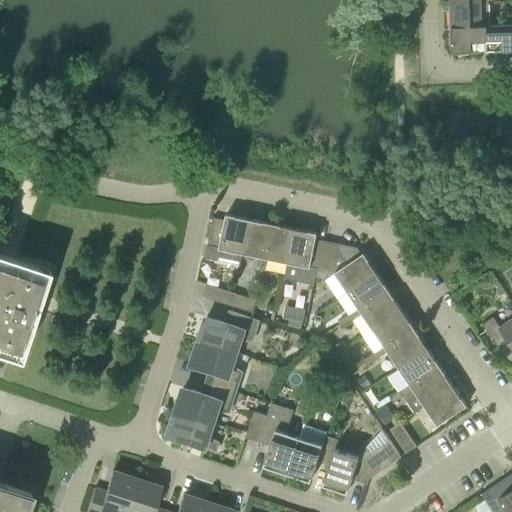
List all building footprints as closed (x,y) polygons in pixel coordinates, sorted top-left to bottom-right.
[(487,25),(489,25),(489,1),(451,2),(452,26),(487,25)] [(511,24),(506,24),(489,25),(487,25),(488,49),(496,49),(496,50),(511,49),(511,24)] [(479,49),(488,49),(487,25),(452,26),(453,51),(480,51),(479,49)] [(240,265),(243,253),(250,219),(226,214),(225,220),(213,217),(207,246),(205,258),(240,265)] [(259,269),(262,270),(272,224),(250,219),(243,253),(262,257),(259,269)] [(268,259),(287,263),(294,228),(272,224),(262,270),(266,271),(268,259)] [(316,276),(321,277),(328,241),(316,239),(317,233),(294,228),(287,263),(317,269),(316,276)] [(348,292),(377,272),(361,248),(328,241),(321,277),(328,279),(336,274),(348,292)] [(0,353),(20,359),(49,270),(0,253),(0,353)] [(348,292),(359,308),(361,311),(390,291),(377,272),(348,292)] [(253,312),(256,300),(234,293),(206,284),(202,296),(230,305),(253,312)] [(390,291),(361,311),(359,308),(349,315),(352,321),(363,314),(374,330),(402,310),(390,291)] [(305,325),(308,305),(287,302),(285,322),(305,325)] [(374,330),(384,346),(387,349),(415,329),(402,310),(374,330)] [(199,340),(238,352),(242,339),(253,340),(260,320),(234,312),(230,324),(207,316),(199,340)] [(352,321),(349,315),(339,322),(341,325),(343,327),(352,321)] [(511,345),(511,318),(500,327),(493,317),(483,324),(498,347),(509,340),(511,345)] [(384,346),(374,353),(378,358),(388,352),(399,368),(428,348),(415,329),(387,349),(384,346)] [(210,383),(236,391),(243,372),(233,366),(238,352),(199,340),(191,363),(214,371),(210,383)] [(399,368),(410,384),(412,387),(441,367),(428,348),(399,368)] [(376,356),(374,353),(364,360),(368,365),(378,358),(376,356)] [(441,367),(412,387),(410,384),(400,391),(404,396),(415,412),(425,406),(454,386),(441,367)] [(176,411),(214,423),(218,410),(230,411),(236,391),(210,383),(206,395),(184,387),(176,411)] [(454,386),(425,406),(438,425),(467,405),(454,386)] [(404,396),(400,391),(390,397),(392,400),(394,403),(404,396)] [(287,473),(299,437),(286,433),(294,410),(271,403),(266,418),(259,442),(271,446),(264,466),(287,473)] [(214,423),(176,411),(168,434),(217,450),(219,442),(210,437),(214,423)] [(259,442),(266,418),(254,414),(246,437),(259,442)] [(406,453),(417,446),(401,422),(390,429),(406,453)] [(318,461),(330,465),(335,449),(338,439),(327,436),(328,432),(305,425),(301,437),(299,437),(287,473),(311,481),(318,461)] [(358,456),(335,449),(330,465),(323,485),(348,493),(354,474),(369,479),(402,457),(390,440),(371,453),(369,449),(358,456)] [(99,511),(101,508),(111,511),(125,511),(137,478),(113,470),(106,491),(95,487),(86,511),(99,511)] [(511,511),(511,481),(509,476),(482,494),(489,507),(492,511),(511,511)] [(164,511),(165,511),(154,507),(161,486),(137,478),(125,511),(164,511)] [(23,511),(30,492),(0,482),(0,511),(23,511)] [(203,511),(207,502),(183,494),(177,511),(169,511),(165,511),(164,511),(203,511)] [(230,511),(231,510),(207,502),(203,511),(230,511)]
